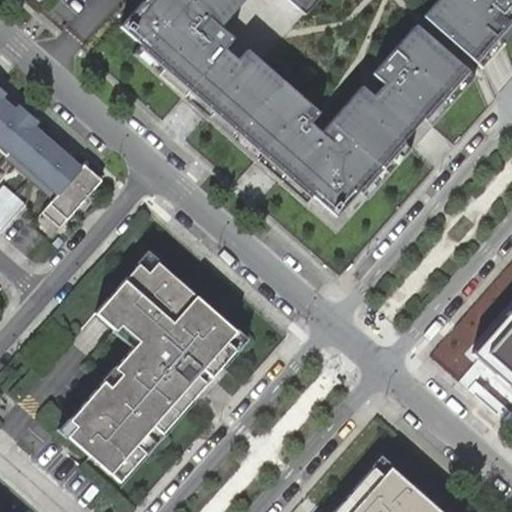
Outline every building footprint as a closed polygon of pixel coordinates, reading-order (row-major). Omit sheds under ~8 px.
[(142,0),(119,26),(139,44),(131,53),(192,106),(265,171),(335,234),(424,135),(474,76),(415,23),(329,121),(262,61),(315,0),(142,0)] [(511,0),(435,0),(422,15),(482,68),(511,33),(511,0)] [(0,90),(0,146),(57,195),(43,211),(61,227),(102,179),(0,90)] [(0,188),(0,233),(25,205),(3,186),(0,188)] [(25,225),(11,235),(24,252),(38,241),(25,225)] [(146,253),(94,313),(134,347),(60,432),(118,482),(202,385),(244,338),(146,253)] [(511,305),(473,351),(511,385),(511,305)] [(85,354),(107,331),(95,321),(74,344),(85,354)] [(438,511),(379,459),(332,511),(438,511)]
